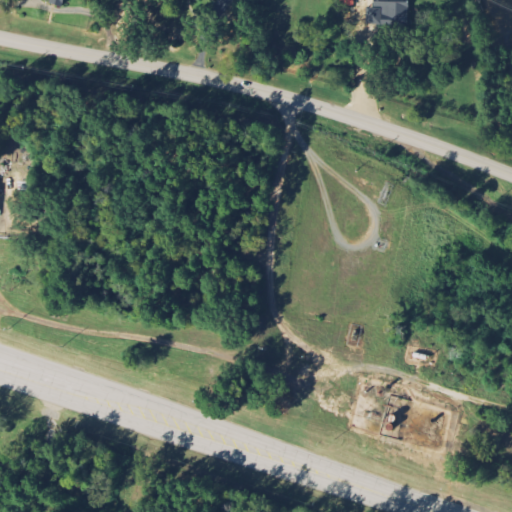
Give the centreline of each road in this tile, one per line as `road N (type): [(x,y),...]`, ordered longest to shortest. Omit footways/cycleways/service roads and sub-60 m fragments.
road 1 (residential): [(0,38),(255,90),(511,175)]
road 2 (trunk): [(118,405),(432,511)]
road 3 (trunk): [(0,365),(118,405)]
